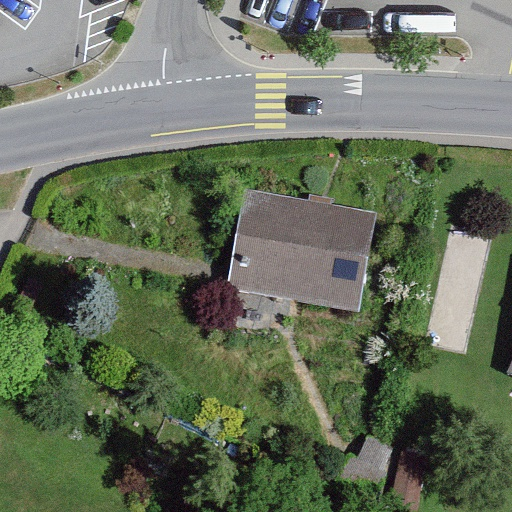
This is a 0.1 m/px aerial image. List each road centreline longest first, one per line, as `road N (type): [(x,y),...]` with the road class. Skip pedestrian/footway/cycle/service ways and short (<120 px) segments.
road 1 (tertiary): [(511,108),(401,98),(160,106)]
road 2 (tertiary): [(160,106),(0,139)]
